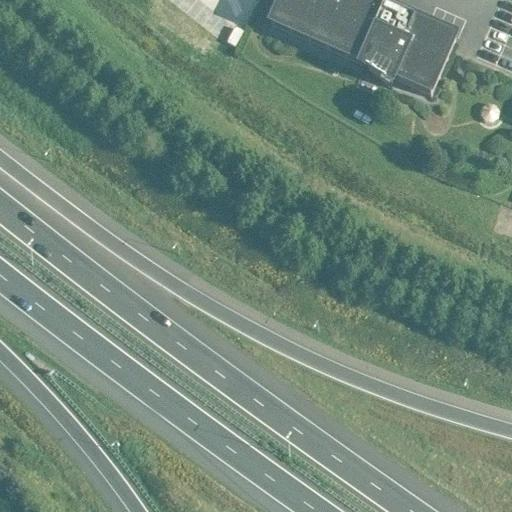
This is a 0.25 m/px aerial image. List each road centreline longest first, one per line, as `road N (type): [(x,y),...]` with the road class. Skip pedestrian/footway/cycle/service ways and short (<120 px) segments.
road 1 (motorway): [(511,428),(412,398),(247,325),(141,261),(0,151)]
road 2 (motorway): [(414,511),(0,202)]
road 3 (motorway): [(0,274),(319,511)]
road 4 (motorway): [(0,352),(58,409),(137,511)]
